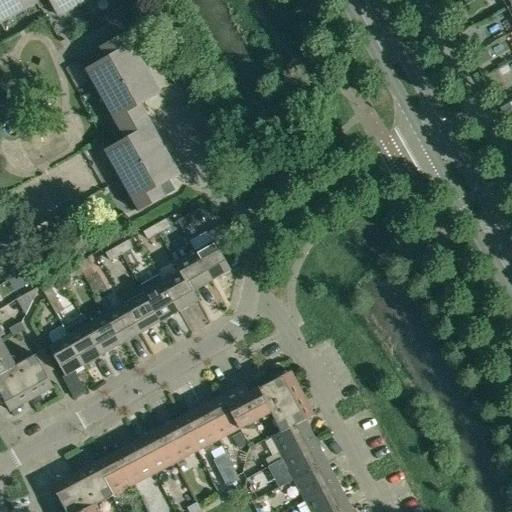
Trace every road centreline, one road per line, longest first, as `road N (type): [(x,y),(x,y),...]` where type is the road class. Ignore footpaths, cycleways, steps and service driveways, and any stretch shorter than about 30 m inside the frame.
road 1 (residential): [(0,467),(222,340),(237,328),(250,294)]
road 2 (residential): [(382,511),(281,319),(250,294)]
road 3 (residential): [(250,294),(263,240),(276,223),(424,140)]
road 4 (tertiary): [(424,140),(511,294)]
road 5 (tertiary): [(344,0),(424,140)]
road 6 (tertiary): [(444,128),(371,0)]
road 7 (tertiary): [(511,247),(444,128)]
